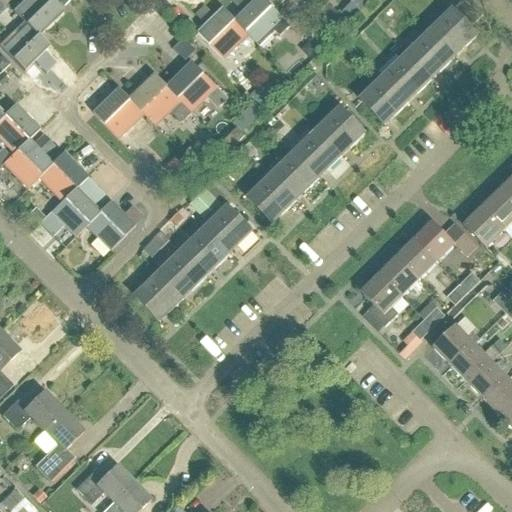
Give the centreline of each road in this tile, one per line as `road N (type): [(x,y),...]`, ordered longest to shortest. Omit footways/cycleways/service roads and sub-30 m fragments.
road 1 (residential): [(183,410),(499,97)]
road 2 (residential): [(76,303),(165,218),(61,108),(168,0)]
road 3 (residential): [(183,410),(76,303)]
road 4 (residential): [(282,511),(183,410)]
road 5 (residential): [(451,444),(364,352)]
